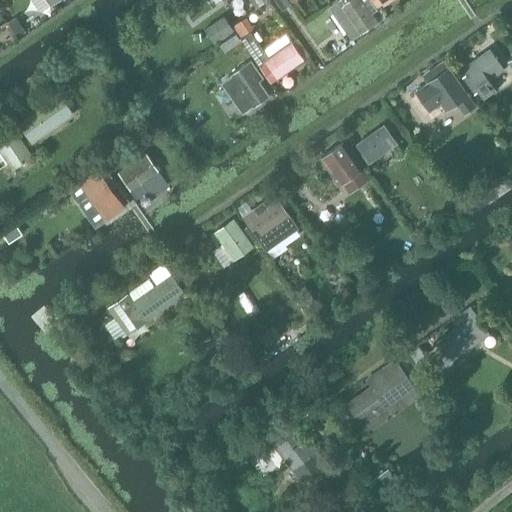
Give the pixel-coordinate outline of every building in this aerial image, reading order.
[(369,0),(338,0),(332,5),(354,36),(359,33),(376,20),(371,12),(376,9),(369,0)] [(151,12),(136,22),(144,34),(159,24),(151,12)] [(224,14),(204,28),(213,42),(234,29),(224,14)] [(252,27),(245,16),(233,24),(240,35),(252,27)] [(25,31),(16,17),(8,22),(18,36),(25,31)] [(250,30),(240,37),(271,81),(277,77),(303,59),(291,41),(269,56),(250,30)] [(496,88),(489,77),(502,68),(490,50),(464,68),(467,73),(462,77),(471,90),(476,87),(484,97),(496,88)] [(231,75),(222,81),(243,113),(251,107),(270,94),(259,79),(263,77),(251,58),(230,73),(231,75)] [(427,82),(415,90),(430,111),(442,103),(445,108),(455,101),(463,112),(476,103),(468,90),(449,64),(444,69),(445,69),(427,82)] [(33,141),(73,113),(61,95),(21,123),(33,141)] [(370,161),(397,142),(384,125),(358,144),(370,161)] [(13,126),(0,134),(0,175),(32,154),(13,126)] [(339,185),(364,167),(345,138),(320,156),(339,185)] [(146,153),(120,171),(133,190),(137,197),(147,190),(159,192),(169,185),(159,171),(159,172),(146,153)] [(117,163),(112,156),(104,162),(109,168),(117,163)] [(82,181),(71,189),(96,226),(108,218),(125,206),(115,193),(114,194),(105,181),(107,180),(105,178),(111,174),(103,163),(97,167),(80,178),(82,181)] [(274,194),(242,215),(266,249),(296,228),(297,227),(290,217),(274,194)] [(233,258),(251,245),(232,219),(214,231),(233,258)] [(21,233),(15,225),(3,233),(9,242),(21,233)] [(167,271),(161,263),(149,272),(156,280),(167,271)] [(126,332),(144,320),(158,311),(184,293),(171,275),(145,293),(132,302),(126,294),(108,307),(126,332)] [(457,324),(436,338),(445,350),(437,356),(445,368),(453,362),(451,360),(490,334),(470,305),(452,318),(457,324)] [(409,351),(416,361),(423,356),(417,346),(409,351)] [(373,386),(361,395),(347,405),(360,423),(374,413),(400,394),(406,403),(420,393),(402,366),(400,367),(395,359),(384,367),(367,377),(373,386)] [(305,441),(288,418),(259,440),(278,467),(286,461),(307,488),(334,467),(311,436),(305,441)] [(444,452),(425,464),(433,476),(452,463),(444,452)]
